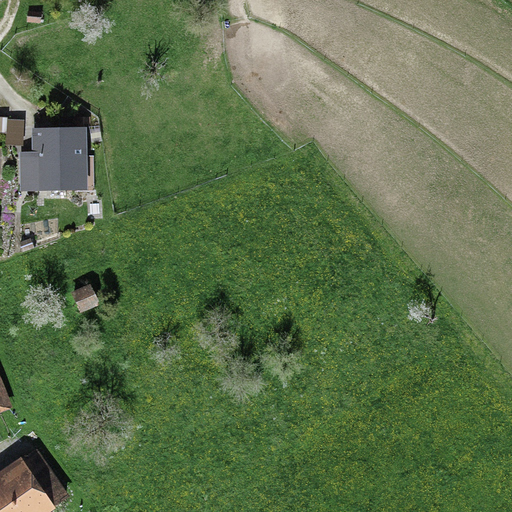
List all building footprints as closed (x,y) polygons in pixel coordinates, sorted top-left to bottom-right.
[(27,23),(42,25),(43,13),(28,12),(27,23)] [(17,120),(0,118),(0,134),(16,136),(17,120)] [(103,142),(100,127),(89,129),(92,144),(103,142)] [(20,154),(20,194),(87,194),(87,131),(32,132),(32,154),(20,154)] [(34,250),(31,240),(20,244),(23,254),(34,250)] [(91,281),(69,291),(80,312),(101,302),(91,281)] [(0,409),(12,404),(0,374),(0,409)] [(23,455),(22,453),(0,468),(0,511),(43,511),(56,503),(56,502),(69,493),(37,445),(23,455)]
